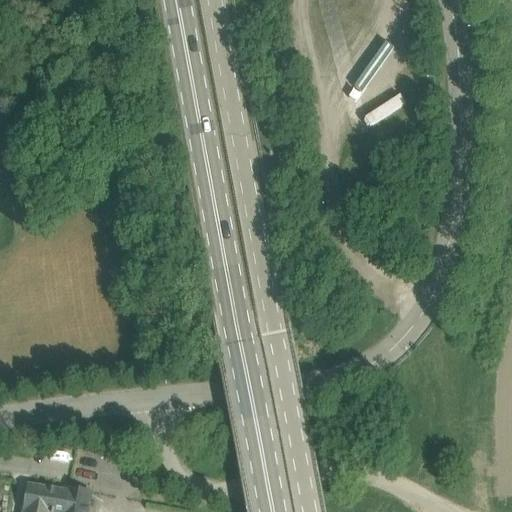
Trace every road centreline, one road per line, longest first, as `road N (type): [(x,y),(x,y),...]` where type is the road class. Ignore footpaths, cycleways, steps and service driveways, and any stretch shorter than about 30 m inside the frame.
road 1 (unclassified): [(161,400),(342,376),(376,363),(434,305),(456,247),(464,171),(450,0)]
road 2 (primary): [(271,511),(176,0)]
road 3 (unclassified): [(307,511),(218,0)]
road 4 (unclassified): [(449,511),(402,488),(332,471),(194,489),(176,475),(166,451),(161,400)]
road 5 (track): [(434,305),(383,281),(341,228),(298,0)]
road 6 (unclassified): [(0,419),(161,400)]
